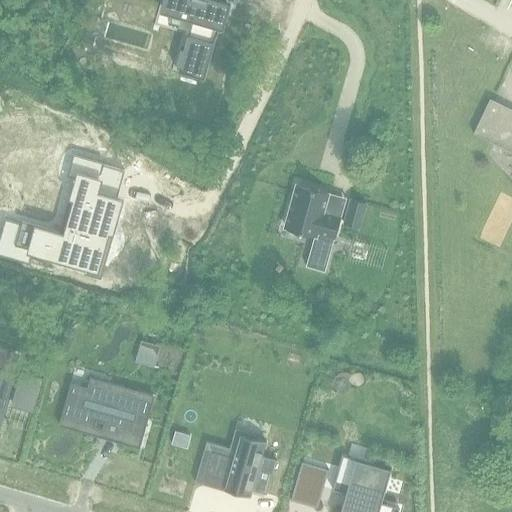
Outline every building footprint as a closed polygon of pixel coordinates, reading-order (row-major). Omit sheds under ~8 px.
[(223,0),(162,0),(160,9),(193,19),(178,70),(204,78),(218,28),(223,29),(230,2),(226,1),(223,0)] [(511,104),(488,93),(471,128),(511,147),(511,104)] [(5,218),(0,235),(0,254),(29,262),(33,250),(89,266),(88,270),(99,273),(118,207),(114,206),(124,169),(75,155),(70,173),(78,175),(69,209),(72,209),(65,235),(5,218)] [(296,184),(285,226),(314,234),(306,265),(324,270),(333,238),(339,217),(322,212),(327,193),(296,184)] [(0,423),(15,372),(0,367),(0,423)] [(21,373),(13,403),(31,409),(40,379),(21,373)] [(68,388),(60,416),(95,426),(97,419),(104,421),(101,431),(101,432),(100,432),(100,433),(101,433),(101,434),(101,435),(102,435),(102,436),(103,436),(121,441),(123,434),(142,440),(154,394),(89,376),(85,392),(68,388)] [(211,449),(204,474),(226,480),(224,488),(250,495),(258,467),(272,471),(276,459),(262,455),(266,440),(240,432),(233,455),(211,449)] [(337,471),(332,488),(345,492),(339,511),(396,511),(398,506),(385,503),(385,502),(381,501),(391,467),(374,463),(373,463),(355,458),(350,475),(337,471)] [(300,465),(291,498),(316,505),(322,485),(323,486),(327,472),(300,465)]
